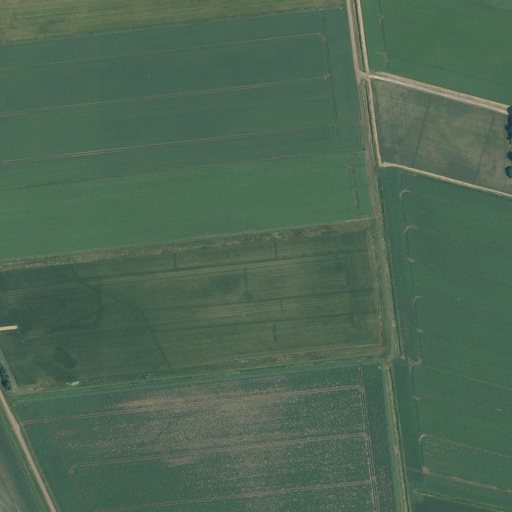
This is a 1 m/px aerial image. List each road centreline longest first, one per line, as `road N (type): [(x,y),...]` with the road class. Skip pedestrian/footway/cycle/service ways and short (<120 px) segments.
road 1 (track): [(403,511),(384,368),(394,351),(369,169)]
road 2 (unclassified): [(347,0),(357,72),(510,114)]
road 3 (unclassified): [(53,511),(0,393)]
